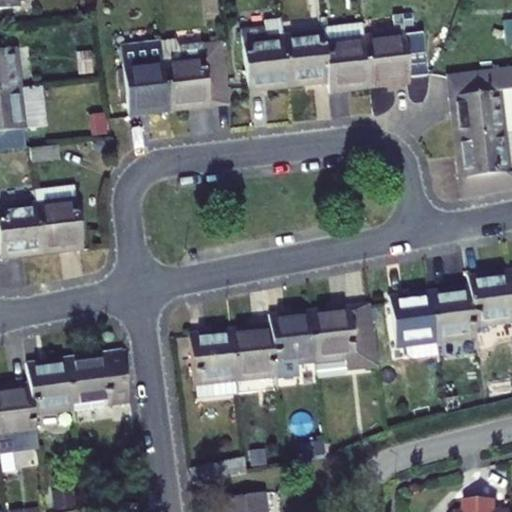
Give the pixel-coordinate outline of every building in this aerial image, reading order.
[(0,0),(0,24),(16,22),(13,0),(0,0)] [(256,41),(232,44),(239,108),(259,105),(258,100),(282,97),(277,57),(274,34),(255,36),(256,41)] [(378,53),(357,55),(361,96),(386,93),(386,99),(405,97),(399,44),(377,47),(378,53)] [(294,55),(277,57),(282,97),(303,94),(304,100),(321,98),(315,53),(314,48),(294,50),(294,55)] [(172,63),(154,66),(161,121),(184,118),(185,122),(222,118),(214,51),(172,55),(172,63)] [(340,51),(315,53),(321,98),(322,107),(339,105),(339,98),(361,96),(357,55),(341,57),(340,51)] [(154,66),(154,61),(112,66),(120,131),(138,128),(137,123),(161,121),(154,66)] [(13,66),(0,67),(0,108),(11,107),(8,88),(16,87),(13,66)] [(511,104),(449,112),(451,127),(459,127),(462,152),(511,146),(511,104)] [(11,107),(0,108),(0,147),(23,145),(20,121),(13,122),(11,107)] [(511,146),(462,152),(464,175),(457,176),(461,212),(471,211),(511,203),(511,146)] [(50,163),(23,167),(24,181),(52,178),(50,163)] [(30,219),(36,261),(59,258),(60,263),(78,260),(71,208),(49,211),(50,216),(30,219)] [(12,215),(0,216),(0,270),(15,268),(15,263),(36,261),(30,219),(12,221),(12,215)] [(501,334),(511,333),(511,294),(492,297),(491,289),(472,291),(473,302),(477,346),(502,344),(501,334)] [(432,314),(437,353),(454,352),(454,361),(479,359),(477,346),(473,302),(458,303),(459,311),(432,314)] [(394,310),(398,365),(421,363),(424,373),(438,371),(437,353),(432,314),(409,316),(408,309),(394,310)] [(310,375),(340,372),(342,387),(377,384),(369,318),(336,321),(337,329),(306,331),(310,375)] [(285,326),(265,327),(265,333),(269,388),(270,398),(291,396),(290,385),(311,383),(310,375),(306,331),(286,332),(285,326)] [(250,341),(226,343),(229,386),(246,385),(247,390),(269,388),(265,333),(249,335),(250,341)] [(205,337),(184,339),(187,407),(229,404),(229,386),(226,343),(205,345),(205,337)] [(80,371),(57,373),(62,414),(62,420),(120,414),(114,366),(99,367),(99,363),(80,365),(80,371)] [(19,391),(23,425),(45,423),(45,415),(62,414),(57,373),(35,376),(34,370),(16,371),(19,391)] [(0,461),(27,457),(23,425),(19,391),(0,393),(0,461)] [(233,472),(180,482),(182,497),(235,487),(233,472)]
